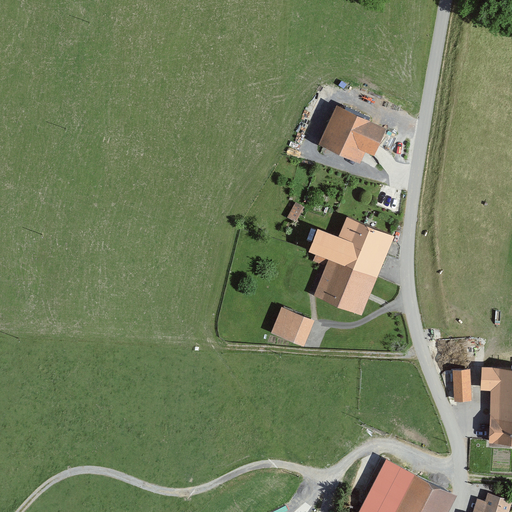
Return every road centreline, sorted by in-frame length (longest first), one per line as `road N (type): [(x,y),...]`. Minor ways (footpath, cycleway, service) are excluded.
road 1 (unclassified): [(446,0),(407,276),(422,355),(461,463),(455,511)]
road 2 (track): [(327,483),(263,465),(175,494),(82,470),(48,485),(23,511)]
road 3 (track): [(218,346),(422,355)]
